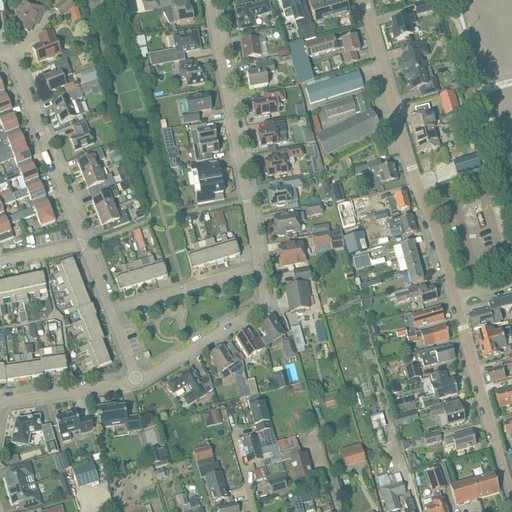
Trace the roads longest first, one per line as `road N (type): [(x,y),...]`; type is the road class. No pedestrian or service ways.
road 1 (unclassified): [(454,296),(363,0)]
road 2 (residential): [(258,266),(212,0)]
road 3 (unclassified): [(511,500),(454,296)]
road 4 (residential): [(84,243),(12,61),(0,55)]
road 5 (residential): [(137,380),(263,303),(258,266)]
road 6 (residential): [(110,311),(258,266)]
road 7 (residential): [(0,403),(137,380)]
